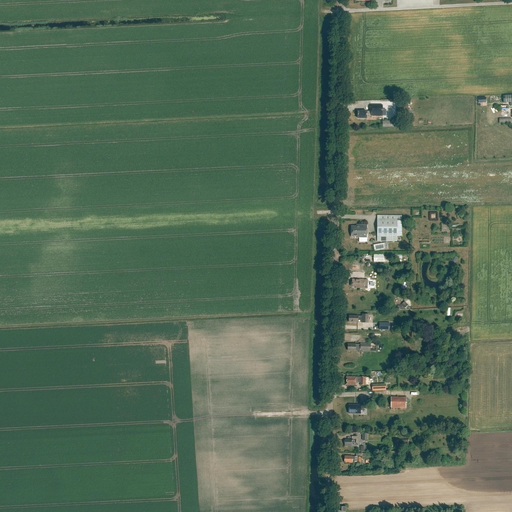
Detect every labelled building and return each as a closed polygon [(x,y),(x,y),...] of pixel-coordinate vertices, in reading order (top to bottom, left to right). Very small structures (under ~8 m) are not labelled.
[(510,103),(510,106),(511,106),(511,95),(503,96),(503,103),(510,103)] [(383,116),(383,105),(371,105),(371,112),(367,112),(367,111),(358,111),(358,118),(367,118),(367,116),(370,116),(383,116)] [(396,113),(407,113),(407,105),(396,105),(396,113)] [(397,216),(377,215),(377,242),(397,242),(397,237),(402,237),(402,216),(397,216)] [(351,226),(351,237),(355,237),(355,238),(359,238),(359,242),(367,242),(367,238),(367,225),(358,225),(355,226),(351,226)] [(352,279),(352,287),(358,287),(358,288),(364,288),(368,288),(368,280),(364,280),(359,280),(352,279)] [(375,315),(373,315),(368,315),(363,315),(363,316),(358,316),(349,316),(349,322),(358,322),(362,322),(362,323),(368,323),(368,320),(375,321),(375,315)] [(370,352),(370,344),(361,343),(360,345),(356,345),(356,344),(348,344),(348,351),(363,351),(370,352)] [(365,385),(366,377),(347,377),(347,385),(356,385),(356,382),(360,382),(360,385),(365,385)] [(406,408),(406,397),(391,396),(391,408),(406,408)] [(366,409),(366,403),(361,403),(361,405),(349,405),(349,413),(360,414),(361,411),(364,411),(364,409),(366,409)] [(357,440),(358,437),(352,437),(352,440),(345,439),(345,446),(356,447),(356,440),(357,440)] [(397,447),(408,446),(408,439),(396,439),(397,447)] [(357,463),(364,463),(364,457),(368,458),(368,454),(356,453),(356,457),(345,456),(345,463),(354,463),(355,461),(357,461),(357,463)]
